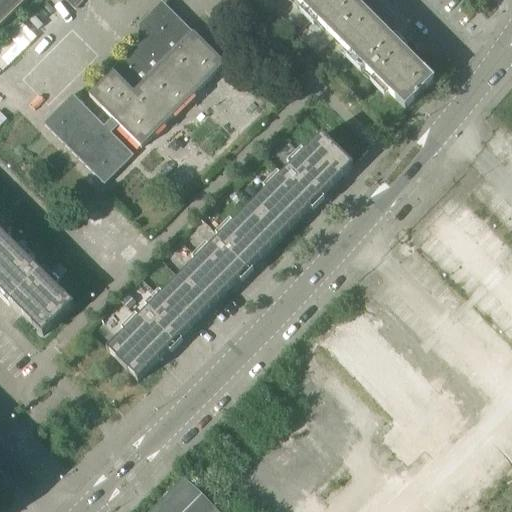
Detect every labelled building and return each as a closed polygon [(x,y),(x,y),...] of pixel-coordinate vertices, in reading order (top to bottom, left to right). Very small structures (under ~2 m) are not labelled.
[(0,0),(0,28),(28,0),(0,0)] [(80,0),(62,0),(74,12),(83,3),(80,0)] [(292,0),(330,37),(359,8),(351,0),(292,0)] [(42,126),(103,188),(133,158),(110,136),(118,128),(140,151),(224,67),(190,34),(163,6),(141,29),(141,46),(110,77),(88,98),(111,121),(103,128),(71,97),(42,126)] [(359,8),(330,37),(404,112),(434,82),(423,72),(359,8)] [(321,139),(252,208),(281,237),(349,169),(349,170),(351,169),(321,139)] [(477,206),(462,221),(489,248),(504,233),(477,206)] [(252,208),(178,283),(207,312),(281,237),(252,208)] [(462,221),(448,236),(474,263),(489,248),(462,221)] [(448,236),(433,250),(460,277),(474,263),(448,236)] [(1,237),(0,237),(0,294),(32,326),(32,327),(42,337),(71,307),(1,237)] [(433,250),(419,265),(445,292),(460,277),(433,250)] [(504,252),(498,257),(506,265),(511,259),(504,252)] [(419,265),(404,279),(431,306),(445,292),(419,265)] [(489,266),(484,272),(491,279),(497,274),(489,266)] [(511,267),(498,281),(511,295),(511,267)] [(484,272),(478,277),(485,285),(491,279),(484,272)] [(404,279),(390,293),(417,320),(431,306),(404,279)] [(207,312),(178,283),(107,353),(137,383),(147,372),(207,312)] [(390,293),(376,308),(402,335),(417,320),(390,293)] [(460,295),(455,301),(462,308),(468,303),(460,295)] [(455,301),(449,306),(457,314),(462,308),(455,301)] [(376,308),(361,322),(388,349),(402,335),(376,308)] [(361,322),(346,338),(373,365),(388,349),(361,322)] [(431,324),(426,330),(433,337),(439,332),(431,324)] [(426,330),(420,335),(428,343),(433,337),(426,330)] [(511,346),(507,342),(501,348),(509,355),(511,352),(511,346)] [(501,348),(496,353),(503,361),(509,355),(501,348)] [(407,357),(401,362),(409,371),(415,365),(407,357)] [(403,376),(394,386),(409,401),(436,374),(421,359),(415,365),(409,371),(403,376)] [(401,362),(395,368),(403,376),(409,371),(401,362)] [(320,368),(305,383),(332,410),(347,395),(320,368)] [(478,371),(473,376),(480,384),(486,378),(478,371)] [(436,374),(409,401),(424,416),(451,389),(436,374)] [(473,376),(467,382),(474,390),(480,384),(473,376)] [(511,386),(504,379),(490,393),(511,415),(511,386)] [(305,383),(290,397),(317,424),(332,410),(305,383)] [(511,415),(490,393),(475,407),(502,434),(511,424),(511,415)] [(445,396),(440,401),(447,409),(453,403),(445,396)] [(290,397),(276,412),(303,439),(317,424),(290,397)] [(440,401),(434,407),(441,414),(447,409),(440,401)] [(475,407),(461,422),(487,449),(502,434),(475,407)] [(276,412),(261,426),(288,453),(303,439),(276,412)] [(343,414),(336,422),(341,428),(349,420),(343,414)] [(370,419),(344,445),(359,461),(386,434),(370,419)] [(349,420),(341,428),(347,433),(355,425),(349,420)] [(461,422),(445,437),(472,464),(487,449),(461,422)] [(261,426),(247,441),(274,467),(288,453),(261,426)] [(386,434),(359,461),(373,475),(400,448),(386,434)] [(247,441),(233,455),(260,482),(274,467),(247,441)] [(315,443),(307,451),(312,456),(320,449),(315,443)] [(400,448),(373,475),(388,489),(415,463),(400,448)] [(320,449),(312,456),(318,462),(326,454),(320,449)] [(233,455),(218,470),(245,496),(260,482),(233,455)] [(415,463),(388,489),(402,504),(429,477),(415,463)] [(218,470),(203,485),(230,511),(245,496),(218,470)] [(286,472),(278,480),(284,485),(291,477),(286,472)] [(291,477),(284,485),(289,491),(297,483),(291,477)] [(429,477),(402,504),(410,511),(424,511),(444,492),(429,477)] [(214,511),(189,486),(183,480),(151,511),(214,511)] [(361,480),(355,485),(363,493),(369,487),(361,480)] [(355,485),(350,491),(357,499),(363,493),(355,485)] [(257,501),(249,508),(252,511),(256,511),(263,506),(257,501)]
